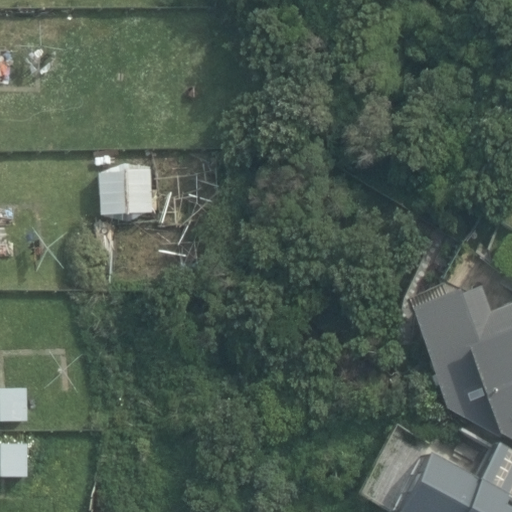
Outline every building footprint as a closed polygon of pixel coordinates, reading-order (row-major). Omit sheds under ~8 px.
[(122,18),(120,62),(142,63),(139,147),(218,150),(222,21),(122,18)] [(99,216),(151,214),(150,167),(117,168),(117,173),(97,174),(99,216)] [(445,410),(511,446),(511,302),(489,311),(478,286),(456,294),(452,286),(402,309),(445,410)] [(0,419),(26,419),(26,389),(0,388),(0,419)] [(0,474),(24,474),(24,442),(0,442),(0,474)] [(477,479),(424,452),(396,511),(511,511),(511,454),(498,448),(477,479)]
